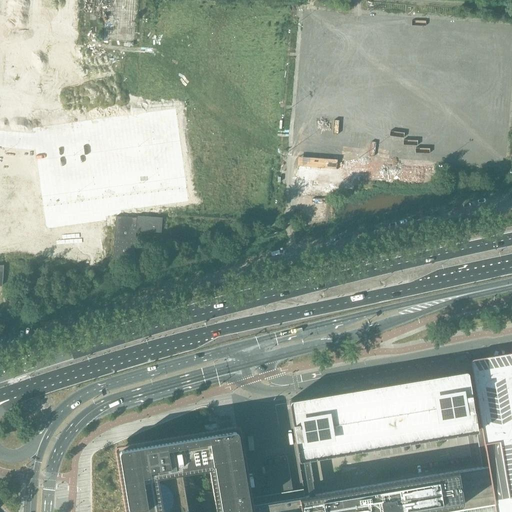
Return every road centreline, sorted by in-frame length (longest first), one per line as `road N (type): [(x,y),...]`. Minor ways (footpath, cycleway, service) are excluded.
road 1 (unclassified): [(0,346),(295,256),(511,202)]
road 2 (primary): [(511,241),(143,327),(0,372)]
road 3 (primary): [(3,394),(263,316),(511,266)]
road 4 (secondary): [(47,511),(58,450),(93,409),(251,360)]
road 5 (unclassified): [(511,340),(272,386),(258,380),(251,360)]
road 6 (secondary): [(467,293),(246,345)]
road 7 (secondary): [(251,360),(383,327),(467,293)]
road 8 (secondary): [(246,345),(90,394),(50,430)]
